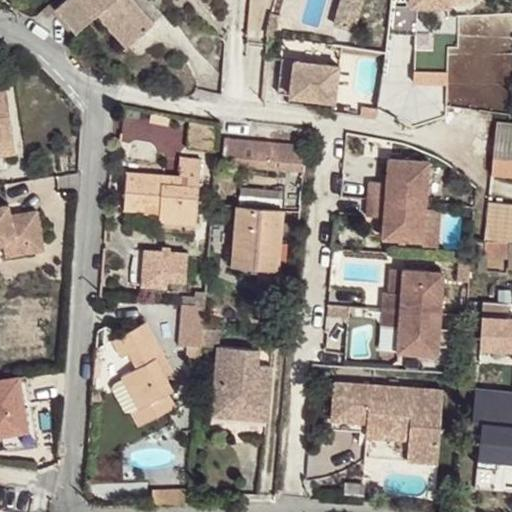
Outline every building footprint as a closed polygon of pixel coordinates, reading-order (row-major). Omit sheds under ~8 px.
[(135,0),(64,0),(56,7),(77,32),(97,15),(103,10),(132,43),(155,22),(135,0)] [(340,0),(337,14),(359,19),(363,0),(340,0)] [(72,36),(77,32),(56,7),(51,12),(72,36)] [(126,48),(132,43),(103,10),(97,15),(126,48)] [(448,67),(449,47),(425,46),(424,67),(448,67)] [(289,95),(321,99),(322,94),(334,96),(338,66),(293,61),(289,95)] [(6,90),(0,91),(0,144),(14,142),(6,90)] [(190,118),(188,134),(219,136),(220,124),(190,118)] [(511,124),(498,123),(493,174),(511,175),(511,124)] [(187,148),(218,150),(219,136),(188,134),(187,148)] [(304,161),(305,146),(225,139),(223,163),(303,170),(304,161)] [(0,152),(15,150),(14,142),(0,144),(0,152)] [(159,221),(196,224),(201,160),(186,159),(184,176),(184,184),(162,183),(163,174),(127,171),(124,209),(143,211),(143,207),(159,208),(159,214),(159,221)] [(369,181),(368,198),(426,203),(429,161),(389,159),(387,175),(387,183),(382,182),(369,181)] [(162,183),(184,184),(184,176),(163,174),(162,183)] [(237,206),(232,264),(260,266),(276,268),(278,268),(283,209),(282,209),(283,193),(240,190),(239,206),(237,206)] [(383,237),(423,240),(426,203),(368,198),(367,215),(384,217),(383,237)] [(0,205),(0,243),(1,243),(4,243),(26,239),(28,252),(44,249),(38,210),(15,214),(16,219),(6,221),(5,216),(4,205),(0,205)] [(445,213),(443,236),(463,238),(465,214),(445,213)] [(26,239),(4,243),(6,255),(28,252),(26,239)] [(487,248),(486,255),(508,257),(509,243),(487,241),(487,248)] [(485,272),(486,255),(487,248),(480,247),(478,271),(485,272)] [(188,281),(190,253),(153,250),(153,260),(146,260),(145,285),(169,287),(170,279),(188,281)] [(275,278),(276,268),(260,266),(259,276),(275,278)] [(383,309),(441,313),(444,272),(404,269),(402,294),(389,293),(384,293),(383,309)] [(402,294),(404,269),(391,269),(389,293),(402,294)] [(205,305),(180,304),(180,319),(204,321),(205,305)] [(439,326),(441,313),(383,309),(382,326),(399,327),(398,351),(438,354),(439,341),(439,326)] [(511,314),(477,311),(474,347),(511,350),(511,314)] [(204,321),(180,319),(178,345),(187,345),(202,346),(204,321)] [(146,322),(112,340),(121,357),(129,353),(136,368),(122,376),(123,377),(115,382),(110,387),(125,412),(131,413),(138,426),(176,406),(169,392),(173,390),(158,364),(166,360),(146,322)] [(439,326),(439,341),(448,342),(450,327),(439,326)] [(202,346),(187,345),(186,358),(201,359),(202,346)] [(267,421),(271,367),(259,365),(260,350),(218,347),(212,417),(267,421)] [(0,376),(0,435),(27,434),(23,375),(0,376)] [(438,460),(443,387),(335,380),(332,418),(367,420),(367,426),(410,429),(409,437),(408,458),(438,460)] [(511,388),(478,385),(471,455),(511,459),(511,388)] [(410,429),(367,426),(367,434),(409,437),(410,429)]
